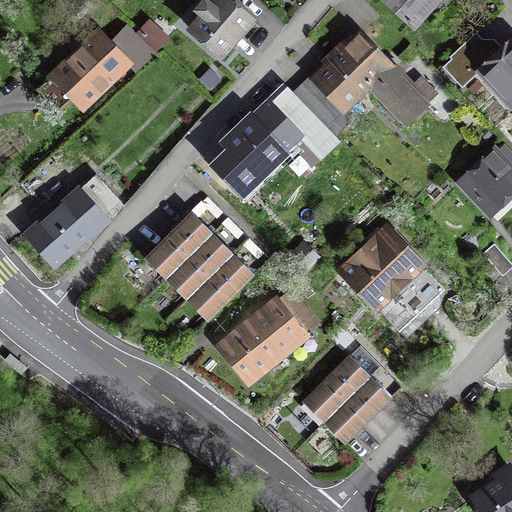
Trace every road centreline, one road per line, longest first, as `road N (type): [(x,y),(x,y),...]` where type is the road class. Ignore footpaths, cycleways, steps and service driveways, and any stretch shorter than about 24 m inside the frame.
road 1 (residential): [(39,322),(322,0)]
road 2 (tertiary): [(303,511),(39,322)]
road 3 (residential): [(338,511),(511,327)]
